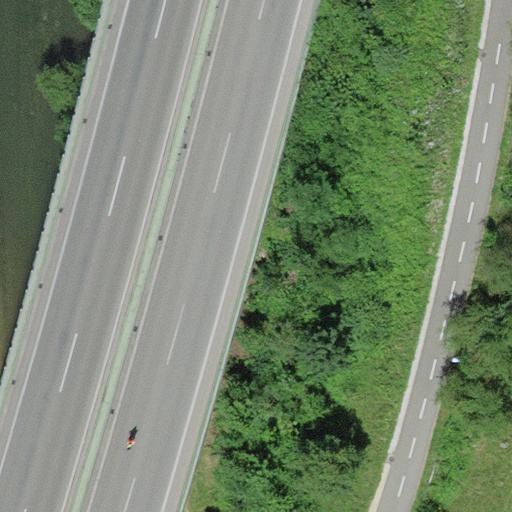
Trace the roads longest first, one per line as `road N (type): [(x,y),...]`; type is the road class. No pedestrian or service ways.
road 1 (motorway): [(164,0),(95,275),(21,511)]
road 2 (motorway): [(125,511),(259,0)]
